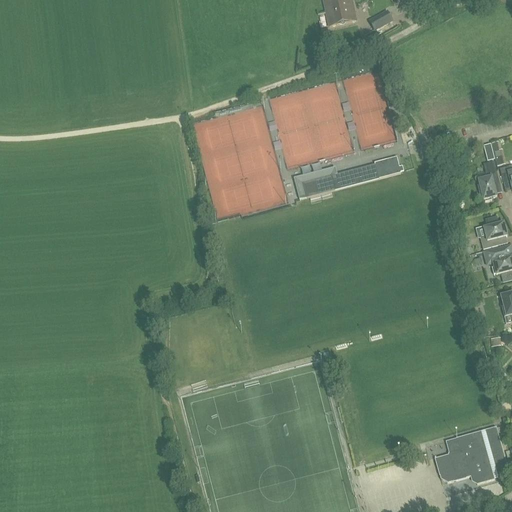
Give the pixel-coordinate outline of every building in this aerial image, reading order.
[(329,0),(333,12),(326,14),(330,28),(358,21),(352,0),(329,0)] [(370,23),(375,32),(392,22),(387,13),(370,23)] [(485,148),(488,162),(495,161),(492,146),(485,148)] [(375,164),(376,166),(379,181),(402,175),(397,159),(375,164)] [(494,187),(500,186),(494,163),(483,166),(487,180),(478,182),(479,187),(477,187),(479,195),(482,195),(483,202),(484,202),(485,204),(492,202),(491,200),(497,198),(494,187)] [(335,192),(379,181),(376,166),(331,178),(335,192)] [(511,167),(500,170),(503,185),(510,183),(511,190),(511,167)] [(308,200),(335,192),(331,178),(304,186),(308,200)] [(483,251),(497,248),(496,241),(507,238),(503,225),(499,226),(497,218),(485,221),(487,229),(484,230),(486,238),(480,240),(483,251)] [(483,253),(485,262),(492,260),(493,263),(492,263),(493,266),(494,269),(492,269),(494,276),(496,276),(496,277),(501,275),(503,284),(511,282),(511,258),(504,260),(503,257),(506,256),(504,248),(483,253)] [(511,319),(511,294),(501,298),(504,308),(501,308),(504,319),(511,317),(511,320),(511,319)] [(491,339),(491,348),(501,348),(501,339),(491,339)] [(496,430),(484,433),(497,482),(508,479),(496,430)] [(476,487),(493,483),(481,434),(455,441),(458,453),(462,452),(469,479),(470,478),(474,480),(476,487)] [(469,479),(462,452),(458,453),(447,456),(448,457),(434,461),(440,482),(445,485),(446,486),(469,479)]
